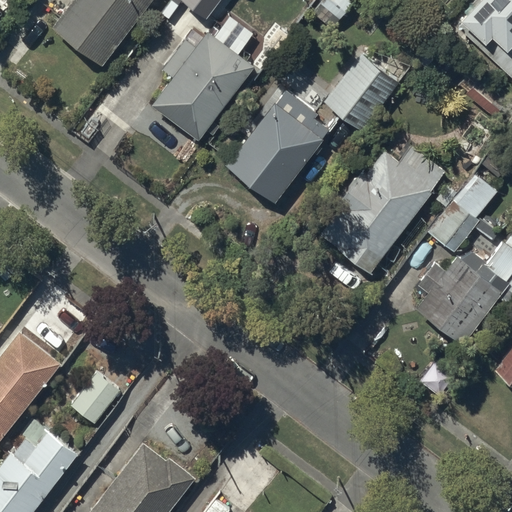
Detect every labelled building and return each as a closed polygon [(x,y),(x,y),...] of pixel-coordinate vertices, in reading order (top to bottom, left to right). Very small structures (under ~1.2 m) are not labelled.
[(104,60),(148,0),(58,0),(55,5),(60,10),(52,22),(104,60)] [(216,0),(188,0),(206,14),(216,0)] [(320,0),(311,13),(325,23),(334,11),(341,16),(351,0),(320,0)] [(486,36),(479,43),(511,74),(511,0),(472,0),(460,13),(486,36)] [(199,135),(255,60),(208,26),(197,41),(187,34),(163,65),(172,71),(152,99),(199,135)] [(361,50),(326,98),(362,124),(397,77),(361,50)] [(275,197),(329,124),(315,114),(319,110),(287,86),(278,98),(276,97),(257,123),(228,162),(275,197)] [(431,185),(445,168),(409,138),(397,153),(387,145),(368,169),(363,165),(333,201),(341,208),(324,229),(369,266),(434,187),(431,185)] [(476,214),(496,188),(474,170),(428,229),(454,249),(479,217),(476,214)] [(427,287),(415,303),(462,340),(509,280),(471,251),(466,257),(460,252),(446,270),(432,260),(417,279),(427,287)] [(0,434),(59,358),(19,327),(0,351),(0,434)] [(511,340),(495,363),(511,376),(511,340)] [(98,370),(73,402),(95,419),(120,387),(98,370)] [(12,447),(0,462),(0,510),(2,511),(29,511),(78,450),(49,426),(37,441),(27,434),(14,449),(12,447)] [(144,438),(89,509),(92,511),(166,511),(196,474),(170,454),(168,457),(144,438)]
